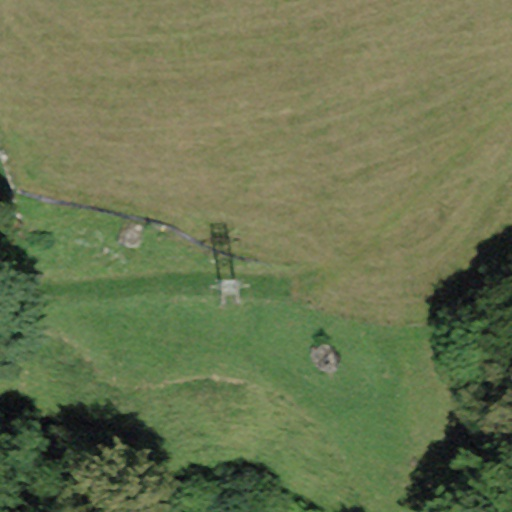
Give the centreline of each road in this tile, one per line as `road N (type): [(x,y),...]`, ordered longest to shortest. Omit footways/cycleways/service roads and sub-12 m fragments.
road 1 (track): [(338,275),(183,276),(46,291),(0,282)]
road 2 (track): [(338,275),(484,115),(511,97)]
